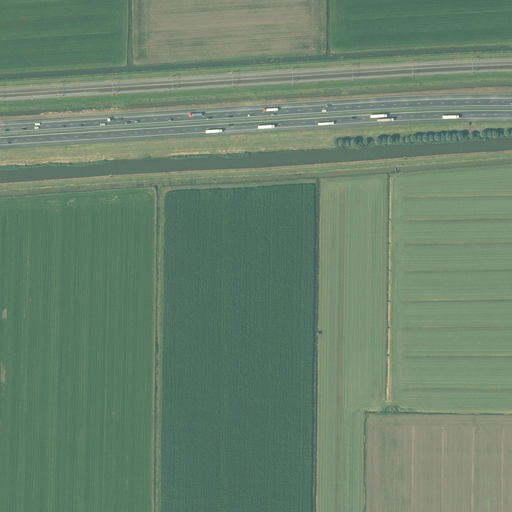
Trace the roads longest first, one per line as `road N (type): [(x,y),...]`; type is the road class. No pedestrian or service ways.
road 1 (motorway): [(511,102),(0,129)]
road 2 (motorway): [(0,141),(511,114)]
